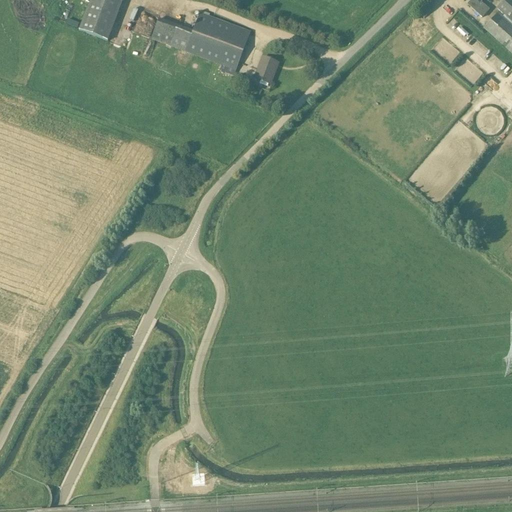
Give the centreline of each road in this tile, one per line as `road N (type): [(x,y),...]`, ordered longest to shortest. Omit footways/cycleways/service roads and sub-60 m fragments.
road 1 (unclassified): [(181,253),(214,190),(404,0)]
road 2 (unclassified): [(0,442),(124,242),(143,236),(181,253)]
road 3 (unclassified): [(54,511),(181,253)]
road 4 (unclassified): [(181,253),(210,273),(221,298),(195,380),(197,425)]
